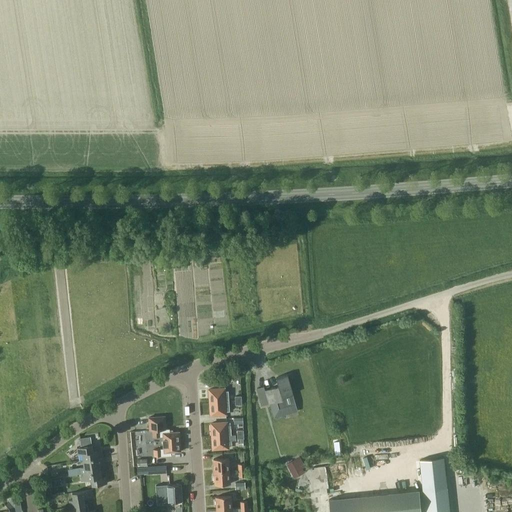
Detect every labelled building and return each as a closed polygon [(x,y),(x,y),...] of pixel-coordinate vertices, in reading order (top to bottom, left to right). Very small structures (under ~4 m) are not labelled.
[(268,403),(276,401),(278,408),(295,404),(292,394),(287,374),(276,377),(278,386),(265,389),(263,386),(257,387),(260,401),(267,399),(268,403)] [(208,389),(209,402),(228,401),(227,391),(225,391),(225,388),(208,389)] [(228,401),(209,402),(210,415),(226,414),(226,410),(229,410),(228,401)] [(165,416),(148,417),(149,430),(152,430),(153,436),(162,436),(163,442),(180,441),(179,431),(171,432),(171,430),(169,430),(168,429),(166,429),(165,416)] [(231,435),(231,434),(230,424),(227,424),(227,422),(210,423),(211,436),(231,435)] [(235,434),(231,434),(231,435),(211,436),(212,449),(228,448),(228,445),(231,445),(231,440),(235,439),(235,434)] [(82,453),(83,460),(103,457),(102,450),(92,451),(91,445),(89,437),(80,438),(81,446),(77,447),(78,454),(82,453)] [(180,441),(163,442),(164,449),(153,450),(154,457),(171,455),(171,453),(174,453),(174,452),(181,451),(180,441)] [(289,462),(297,478),(309,472),(302,456),(289,462)] [(104,463),(103,457),(83,460),(84,466),(80,467),(81,473),(101,470),(100,464),(104,463)] [(423,489),(328,499),(329,511),(449,511),(443,457),(419,459),(423,489)] [(213,459),(214,472),(229,470),(228,458),(213,459)] [(166,465),(147,466),(147,473),(147,474),(167,472),(166,465)] [(101,470),(81,473),(82,480),(91,479),(92,485),(107,483),(106,476),(102,477),(101,470)] [(229,470),(214,472),(215,484),(230,483),(229,470)] [(51,486),(61,485),(60,478),(50,479),(51,486)] [(167,484),(155,485),(157,505),(169,504),(168,502),(182,501),(181,483),(167,484)] [(69,500),(70,511),(83,511),(95,510),(86,511),(84,501),(84,498),(93,496),(92,489),(72,492),(73,499),(69,500)] [(215,497),(216,509),(232,508),(231,495),(215,497)]
